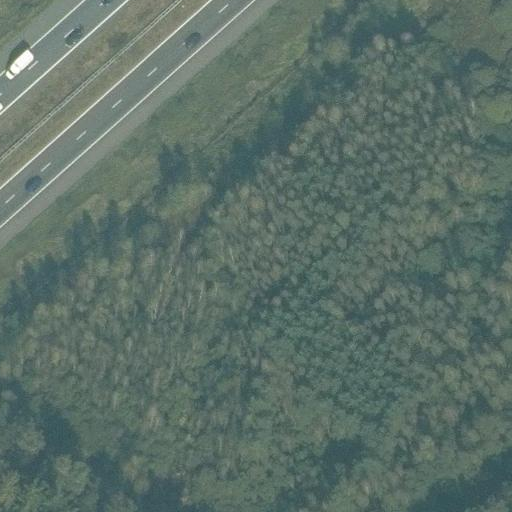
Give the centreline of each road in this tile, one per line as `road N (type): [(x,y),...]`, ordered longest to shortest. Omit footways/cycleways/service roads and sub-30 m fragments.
road 1 (motorway): [(0,207),(233,0)]
road 2 (motorway): [(104,0),(0,93)]
